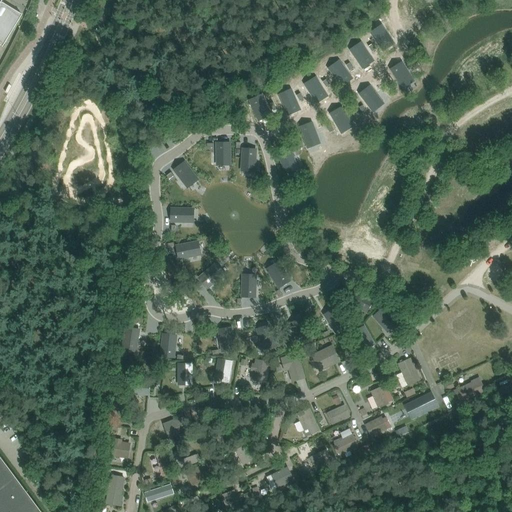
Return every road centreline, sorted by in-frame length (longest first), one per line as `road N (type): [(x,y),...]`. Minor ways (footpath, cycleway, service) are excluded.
road 1 (secondary): [(0,153),(44,78),(75,0)]
road 2 (secondary): [(63,0),(0,133)]
